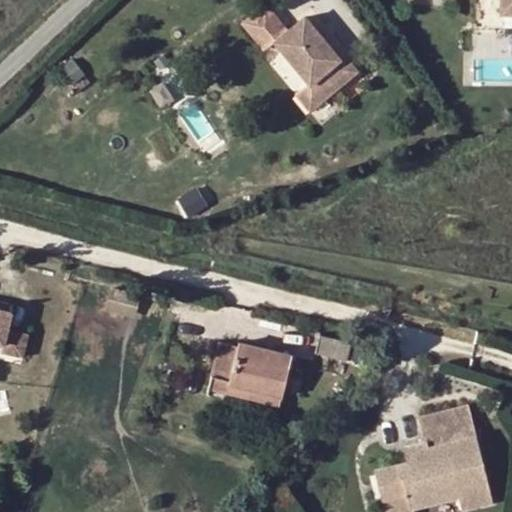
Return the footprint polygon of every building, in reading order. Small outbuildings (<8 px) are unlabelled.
[(511,0),(495,0),(496,15),(511,15),(511,0)] [(334,60),(300,18),(269,43),(304,85),(305,86),(321,74),(335,91),(355,74),(339,55),(334,60)] [(305,86),(304,85),(290,97),(306,115),(335,91),(321,74),(305,86)] [(251,175),(226,184),(233,203),(258,194),(251,175)] [(139,297),(108,289),(102,313),(133,321),(139,297)] [(0,346),(1,347),(0,349),(0,355),(20,360),(25,337),(4,332),(8,316),(4,315),(0,313),(0,346)] [(359,363),(369,348),(319,336),(316,352),(359,363)] [(250,387),(281,395),(290,354),(239,342),(237,346),(218,342),(208,387),(248,396),(250,387)] [(279,403),(281,395),(250,387),(248,396),(279,403)] [(403,447),(406,461),(408,465),(398,468),(397,463),(374,469),(382,501),(406,496),(410,508),(411,508),(459,496),(461,508),(491,500),(466,406),(417,417),(423,442),(403,447)] [(406,496),(382,501),(384,511),(412,511),(411,508),(410,508),(406,496)]
